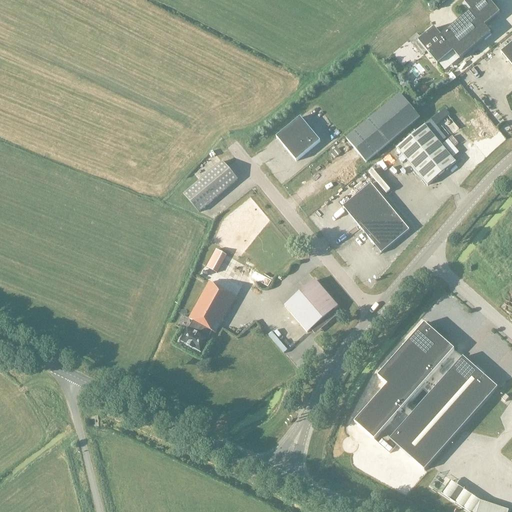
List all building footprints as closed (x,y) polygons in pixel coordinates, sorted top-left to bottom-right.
[(453,52),(459,60),(490,34),(483,27),(499,14),(487,0),(467,0),(464,3),(470,11),(440,36),(433,29),(418,42),(437,65),(453,52)] [(511,23),(511,15),(511,16),(509,13),(492,24),(497,33),(511,23)] [(401,39),(404,43),(411,38),(407,34),(401,39)] [(511,43),(500,54),(511,68),(511,43)] [(346,140),(365,163),(419,119),(400,95),(346,140)] [(300,118),(275,138),(295,162),(319,142),(300,118)] [(424,126),(396,149),(427,186),(455,163),(424,126)] [(183,195),(198,213),(237,181),(221,162),(183,195)] [(370,184),(342,207),(381,254),(384,248),(402,233),(408,231),(370,184)] [(511,250),(497,266),(511,280),(511,250)] [(284,308),(306,334),(311,330),(315,330),(319,329),(322,327),(326,325),(328,322),(330,319),(331,315),(332,311),(337,307),(314,282),(284,308)] [(235,298),(208,283),(189,319),(192,321),(187,330),(187,329),(179,343),(199,354),(207,341),(206,340),(211,332),(215,334),(235,298)] [(424,324),(377,377),(386,386),(353,423),(373,441),(453,351),(424,324)] [(462,358),(389,441),(424,471),(497,389),(462,358)] [(450,482),(441,495),(466,511),(507,511),(508,511),(479,502),(450,482)]
